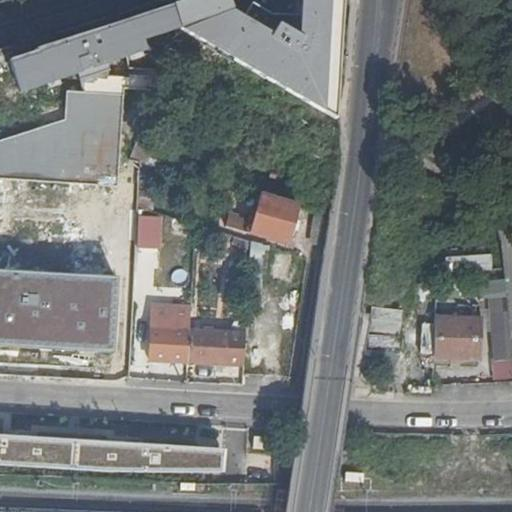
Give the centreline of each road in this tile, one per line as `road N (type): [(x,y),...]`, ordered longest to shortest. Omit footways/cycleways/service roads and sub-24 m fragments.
road 1 (primary): [(307,511),(381,0)]
road 2 (residential): [(0,390),(511,410)]
